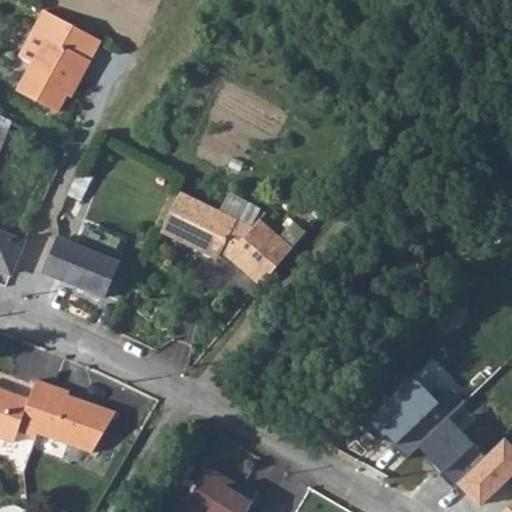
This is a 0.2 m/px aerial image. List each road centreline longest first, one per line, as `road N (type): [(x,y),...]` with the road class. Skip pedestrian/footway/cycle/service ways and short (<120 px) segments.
road 1 (residential): [(404,511),(181,388)]
road 2 (residential): [(181,388),(0,312)]
road 3 (residential): [(108,511),(181,388)]
